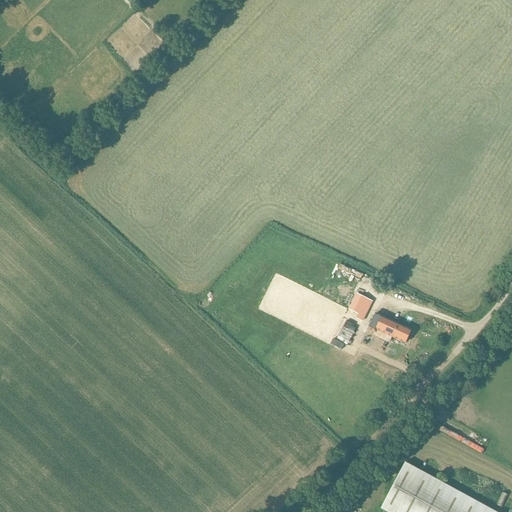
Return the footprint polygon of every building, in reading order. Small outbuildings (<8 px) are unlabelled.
[(357,294),(349,310),(358,315),(356,319),(363,322),(372,301),(357,294)] [(420,315),(416,325),(437,335),(441,325),(429,319),(424,316),(420,315)] [(370,319),(364,333),(374,338),(374,337),(387,343),(390,336),(406,343),(411,331),(398,325),(390,321),(387,328),(370,319)] [(342,329),(336,340),(348,346),(356,328),(353,327),(354,325),(346,321),(342,329)] [(380,344),(377,350),(388,355),(391,349),(380,344)] [(381,510),(385,511),(497,511),(406,463),(381,510)]
